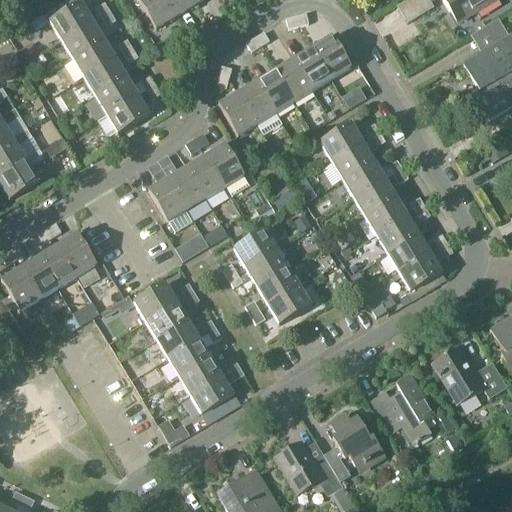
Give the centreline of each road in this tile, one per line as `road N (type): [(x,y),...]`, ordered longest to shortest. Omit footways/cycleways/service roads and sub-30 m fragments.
road 1 (residential): [(146,478),(462,287),(475,267),(475,244),(342,22),(312,5),(285,9),(214,53),(186,133),(0,235)]
road 2 (residential): [(146,478),(66,343)]
